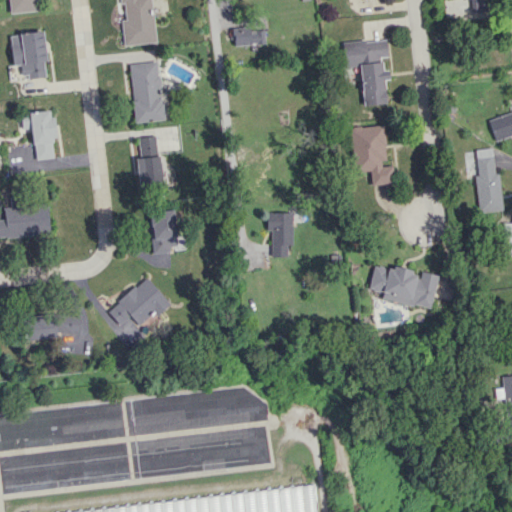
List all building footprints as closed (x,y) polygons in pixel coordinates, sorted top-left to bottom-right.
[(7,0),(9,13),(37,11),(36,0),(7,0)] [(151,0),(157,43),(123,46),(117,0),(151,0)] [(470,0),(471,12),(485,11),(484,0),(470,0)] [(232,29),(233,45),(264,44),(263,27),(232,29)] [(342,43),(345,65),(387,60),(385,38),(342,43)] [(128,63),(157,60),(163,120),(135,123),(128,63)] [(360,64),(361,105),(385,104),(384,79),(388,79),(387,70),(381,70),(381,63),(360,64)] [(50,110),(29,112),(33,159),(55,157),(50,110)] [(511,135),(511,111),(487,120),(494,141),(511,135)] [(350,126),(353,171),(369,170),(370,185),(393,183),(391,163),(385,164),(383,124),(350,126)] [(138,137),(155,135),(157,154),(160,157),(162,185),(138,188),(135,158),(140,157),(138,137)] [(502,210),(498,173),(494,173),(491,147),(472,150),(479,213),(502,210)] [(0,237),(49,233),(46,203),(20,205),(19,196),(9,197),(10,207),(3,208),(4,219),(0,219),(0,237)] [(150,253),(168,252),(168,248),(183,248),(182,233),(174,234),(173,210),(148,211),(150,253)] [(291,245),(292,212),(265,212),(265,230),(270,230),(270,256),(286,256),(286,245),(291,245)] [(511,223),(503,223),(501,256),(511,255),(511,223)] [(429,309),(437,275),(420,271),(419,273),(373,263),(367,289),(381,292),(380,298),(429,309)] [(153,311),(156,315),(168,304),(145,277),(106,310),(118,325),(129,315),(137,324),(153,311)] [(159,320),(153,313),(137,327),(142,334),(159,320)] [(26,340),(56,337),(55,334),(78,332),(76,315),(24,320),(26,340)] [(511,316),(503,322),(511,335),(511,316)] [(511,374),(500,376),(501,387),(493,388),(494,399),(503,398),(506,425),(511,424),(511,374)] [(312,511),(310,488),(97,511),(312,511)]
